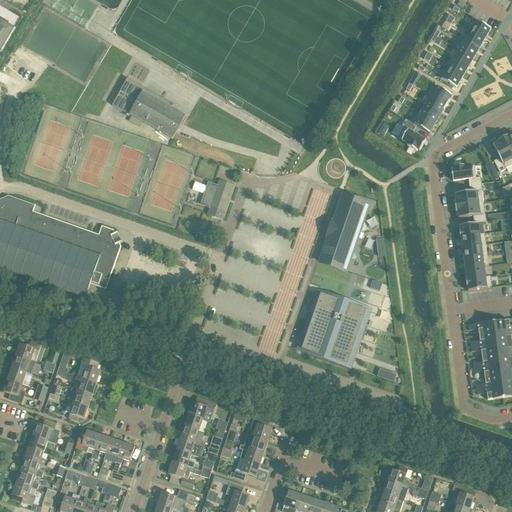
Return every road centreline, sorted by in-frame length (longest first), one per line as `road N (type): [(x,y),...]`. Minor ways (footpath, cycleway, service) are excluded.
road 1 (residential): [(137,511),(220,258),(3,185)]
road 2 (residential): [(511,418),(464,407),(433,163),(437,153),(511,114)]
